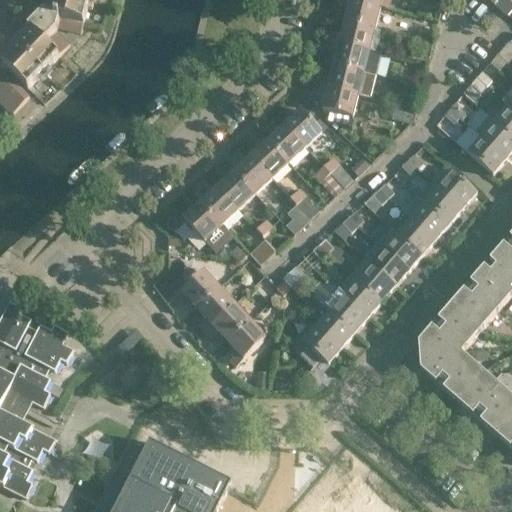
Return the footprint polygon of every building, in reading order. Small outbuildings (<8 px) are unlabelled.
[(54,0),(51,17),(44,15),(28,31),(33,36),(3,68),(28,91),(70,48),(56,34),(57,30),(81,36),(90,0),(54,0)] [(344,0),(339,0),(337,7),(348,10),(345,23),(375,31),(380,9),(344,0)] [(344,0),(380,9),(388,11),(391,0),(344,0)] [(500,0),(494,6),(501,12),(510,2),(506,0),(500,0)] [(511,12),(511,4),(510,2),(501,12),(507,18),(511,12)] [(345,23),(341,37),(331,34),(329,43),(369,53),(375,31),(345,23)] [(329,43),(326,51),(337,54),(334,67),(372,77),(376,78),(381,56),(369,53),(329,43)] [(503,51),(511,58),(511,46),(509,44),(503,51)] [(511,60),(511,58),(503,51),(498,57),(507,66),(511,60)] [(320,78),(318,87),(358,97),(370,100),(376,78),(372,77),(334,67),(330,81),(320,78)] [(0,105),(12,117),(29,100),(0,72),(0,105)] [(482,75),(477,81),(486,90),(492,83),(482,75)] [(481,96),(486,90),(477,81),(471,88),(481,96)] [(318,87),(315,95),(326,98),(323,112),(353,120),(358,97),(318,87)] [(455,106),(450,112),(460,121),(465,114),(455,106)] [(511,138),(511,111),(508,109),(495,124),(511,138)] [(301,112),(284,128),(305,151),(323,135),(327,130),(318,121),(314,125),(301,112)] [(406,112),(403,125),(410,127),(413,114),(406,112)] [(436,128),(435,130),(443,136),(444,135),(452,126),(454,127),(460,121),(450,112),(444,119),(436,128)] [(511,138),(495,124),(489,119),(476,134),(482,139),(508,161),(511,156),(511,138)] [(288,166),(305,151),(284,128),(267,143),(288,166)] [(467,156),(493,178),(508,161),(482,139),(467,156)] [(272,182),(288,166),(267,143),(251,159),(272,182)] [(408,164),(417,173),(423,167),(414,158),(408,164)] [(233,175),(255,198),(272,182),(251,159),(233,175)] [(323,170),(330,178),(340,168),(333,161),(323,170)] [(411,179),(417,173),(408,164),(402,170),(411,179)] [(432,184),(438,190),(463,212),(477,196),(446,169),(432,184)] [(323,170),(314,179),(321,186),(330,178),(323,170)] [(238,213),(255,198),(233,175),(217,190),(238,213)] [(379,193),(388,202),(394,196),(385,187),(379,193)] [(222,228),(238,213),(217,190),(200,206),(222,228)] [(449,228),(463,212),(438,190),(424,206),(449,228)] [(290,201),(297,209),(307,199),(300,192),(290,201)] [(381,208),(388,202),(379,193),(373,199),(381,208)] [(418,200),(404,216),(410,221),(436,243),(449,228),(424,206),(418,200)] [(297,209),(290,201),(280,211),(287,218),(297,209)] [(200,206),(183,221),(205,244),(222,228),(200,206)] [(349,220),(358,230),(364,224),(355,215),(349,220)] [(358,230),(349,220),(343,226),(351,236),(358,230)] [(423,258),(436,243),(410,221),(398,236),(423,258)] [(257,233),(264,240),(274,230),(267,223),(257,233)] [(377,247),(383,252),(409,275),(423,258),(398,236),(392,230),(377,247)] [(511,238),(511,240),(510,239),(502,248),(503,249),(490,264),(496,269),(494,272),(511,288),(511,238)] [(334,252),(325,242),(319,248),(328,257),(334,252)] [(365,261),(371,267),(396,289),(409,275),(383,252),(377,247),(365,261)] [(236,248),(229,254),(239,266),(246,259),(236,248)] [(328,257),(319,248),(313,254),(321,263),(328,257)] [(257,250),(250,257),(261,269),(268,262),(257,250)] [(396,289),(371,267),(365,261),(351,278),(382,305),(396,289)] [(295,270),(289,276),(298,285),(304,279),(295,270)] [(511,299),(511,293),(511,291),(511,288),(494,272),(491,275),(485,270),(472,285),(471,284),(463,293),(464,294),(451,308),(481,334),(511,299)] [(220,290),(204,273),(173,302),(179,309),(187,301),(197,311),(220,290)] [(232,285),(247,315),(269,305),(254,274),(232,285)] [(291,291),(298,285),(289,276),(283,282),(291,291)] [(338,292),(344,297),(370,320),(382,305),(351,278),(338,292)] [(197,311),(206,322),(198,329),(205,336),(236,308),(220,290),(197,311)] [(370,320),(344,297),(338,292),(324,308),(330,313),(356,336),(370,320)] [(0,326),(0,488),(26,502),(33,488),(27,485),(33,474),(27,471),(32,462),(38,465),(43,454),(49,457),(56,443),(16,423),(27,403),(44,412),(51,398),(45,395),(51,384),(33,375),(38,366),(55,375),(61,364),(67,367),(74,353),(62,348),(68,336),(55,330),(52,335),(41,330),(32,347),(23,342),(32,325),(20,319),(23,313),(10,307),(0,326)] [(205,336),(210,342),(218,335),(228,345),(251,324),(236,308),(205,336)] [(431,331),(425,338),(419,346),(420,359),(462,356),(481,334),(451,308),(439,322),(438,321),(431,330),(431,331)] [(288,310),(286,320),(292,321),(296,318),(297,312),(288,310)] [(343,351),(356,336),(330,313),(317,328),(343,351)] [(228,345),(237,355),(229,362),(236,369),(267,341),(251,324),(228,345)] [(312,369),(320,360),(328,367),(343,351),(317,328),(313,325),(290,350),(312,369)] [(420,359),(421,373),(435,385),(434,386),(443,394),(444,393),(458,405),(484,376),(462,356),(420,359)] [(258,375),(257,390),(268,391),(269,376),(258,375)] [(511,418),(511,399),(511,398),(511,380),(508,376),(500,377),(494,384),(484,376),(458,405),(472,418),(481,426),(481,425),(495,438),(511,418)] [(511,418),(495,438),(509,450),(509,451),(511,453),(511,418)] [(400,511),(339,458),(292,511),(400,511)] [(171,511),(176,505),(131,482),(126,491),(112,484),(97,511),(171,511)]
